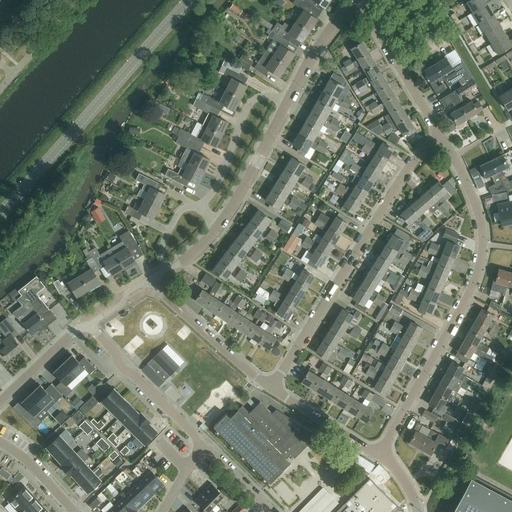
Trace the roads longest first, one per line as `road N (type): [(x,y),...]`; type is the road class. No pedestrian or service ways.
road 1 (residential): [(379,455),(472,287),(483,245),(467,186),(440,139)]
road 2 (residential): [(271,387),(410,163),(440,139)]
road 3 (tertiary): [(0,214),(189,0)]
road 4 (residential): [(203,445),(125,372),(90,324)]
road 5 (unclassified): [(271,387),(150,279)]
road 6 (residential): [(440,139),(353,7)]
road 7 (residential): [(198,206),(214,189),(248,104),(258,96),(288,100)]
road 8 (unclassified): [(221,223),(288,100)]
road 9 (unclassified): [(379,455),(271,387)]
